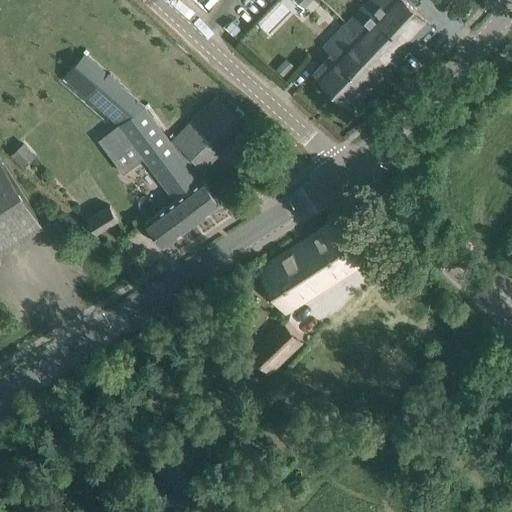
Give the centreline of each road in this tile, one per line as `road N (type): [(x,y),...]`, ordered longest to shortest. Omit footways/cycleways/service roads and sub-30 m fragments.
road 1 (tertiary): [(0,396),(347,174)]
road 2 (unclassified): [(347,174),(152,0)]
road 3 (tertiary): [(347,174),(511,5)]
road 4 (unclassified): [(511,322),(347,174)]
